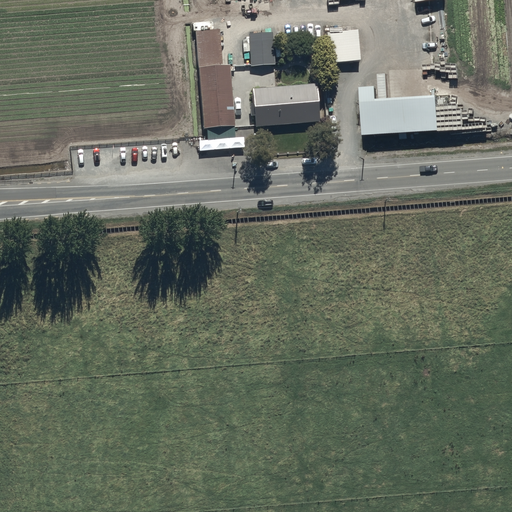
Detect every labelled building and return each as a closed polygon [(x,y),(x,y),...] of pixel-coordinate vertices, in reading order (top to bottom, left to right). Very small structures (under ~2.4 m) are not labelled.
[(426,13),(405,13),(405,22),(426,22),(426,13)] [(204,138),(205,144),(236,141),(229,65),(222,66),(219,30),(195,32),(204,138)] [(359,30),(329,33),(331,61),(361,59),(359,30)] [(274,33),(250,35),(252,65),(276,63),(274,33)] [(318,83),(254,88),(257,126),(321,121),(318,83)] [(374,86),(358,87),(361,135),(436,130),(434,95),(375,99),(374,86)]
